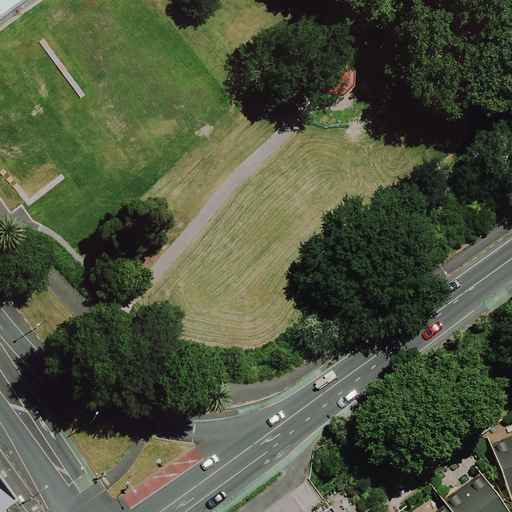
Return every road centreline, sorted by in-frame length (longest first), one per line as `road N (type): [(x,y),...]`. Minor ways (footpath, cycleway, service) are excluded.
road 1 (secondary): [(0,337),(90,410),(121,419),(225,428),(311,396)]
road 2 (secondary): [(311,396),(511,252)]
road 3 (secondary): [(184,494),(311,396)]
road 4 (tertiary): [(0,380),(90,511)]
